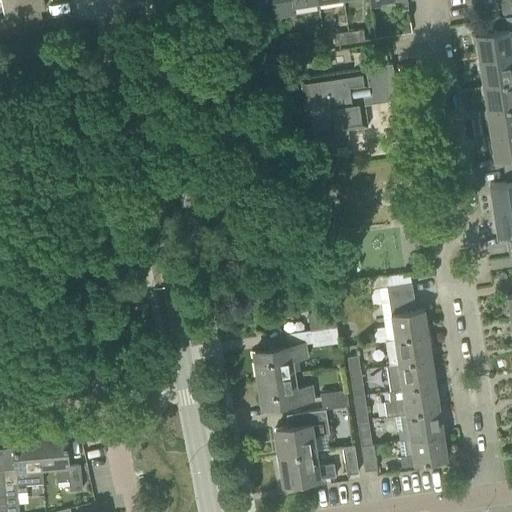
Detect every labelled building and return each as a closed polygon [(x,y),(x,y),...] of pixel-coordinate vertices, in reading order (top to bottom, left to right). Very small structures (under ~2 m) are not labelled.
[(45,6),(43,0),(1,0),(7,27),(41,19),(39,8),(45,6)] [(318,1),(317,0),(270,0),(274,18),(288,16),(287,6),(318,1)] [(511,39),(511,15),(481,20),(482,32),(474,34),(478,59),(511,53),(511,52),(510,40),(511,39)] [(379,26),(373,27),(374,38),(385,36),(384,30),(379,26)] [(362,29),(348,31),(349,42),(364,40),(362,29)] [(349,42),(348,31),(333,33),(334,44),(349,42)] [(511,79),(511,53),(478,59),(482,84),(511,79)] [(364,104),(397,99),(392,63),(364,67),(364,68),(299,78),(310,147),(349,141),(347,129),(367,126),(364,104)] [(511,79),(482,84),(486,109),(511,104),(511,79)] [(511,130),(511,104),(486,109),(489,134),(511,130)] [(511,168),(511,130),(489,134),(493,159),(502,158),(504,170),(511,168)] [(311,150),(303,152),(306,171),(314,170),(311,150)] [(511,168),(504,170),(505,181),(489,184),(493,210),(511,206),(511,168)] [(511,244),(511,206),(493,210),(497,235),(505,234),(507,246),(511,244)] [(411,282),(391,285),(386,286),(394,338),(428,333),(424,308),(415,309),(411,282)] [(308,312),(310,329),(313,345),(336,341),(331,309),(308,312)] [(428,333),(394,338),(385,340),(389,365),(432,358),(428,333)] [(306,355),(304,346),(304,342),(254,350),(258,378),(292,372),(290,358),(306,355)] [(347,356),(349,371),(360,369),(357,355),(347,356)] [(436,383),(432,358),(389,365),(386,366),(390,390),(402,388),(436,383)] [(362,383),(360,369),(349,371),(351,385),(362,383)] [(294,387),(292,372),(258,378),(262,405),(312,398),(310,385),(294,387)] [(439,408),(436,383),(402,388),(390,390),(388,390),(389,399),(384,400),(386,416),(395,415),(406,413),(439,408)] [(322,408),(348,404),(346,389),(320,392),(322,408)] [(367,419),(365,405),(354,407),(357,421),(367,419)] [(325,408),(315,409),(295,412),(297,424),(274,428),(279,455),(315,450),(312,435),(323,433),(322,424),(327,423),(325,408)] [(443,433),(439,408),(406,413),(395,415),(399,440),(409,439),(409,438),(443,433)] [(370,434),(367,419),(357,421),(359,435),(370,434)] [(65,432),(38,434),(41,467),(55,466),(56,481),(69,480),(70,489),(82,488),(79,463),(67,464),(65,432)] [(447,459),(443,433),(409,438),(409,439),(399,440),(401,456),(400,456),(401,466),(447,459)] [(41,467),(38,434),(12,436),(15,467),(3,468),(5,494),(17,493),(17,491),(26,490),(26,484),(43,482),(41,467)] [(358,472),(355,452),(353,444),(342,445),(346,473),(358,472)] [(377,469),(374,449),(374,444),(360,446),(364,470),(377,469)] [(335,475),(333,462),(317,464),(315,450),(279,455),(283,483),(335,475)] [(19,511),(17,493),(5,494),(6,511),(19,511)]
